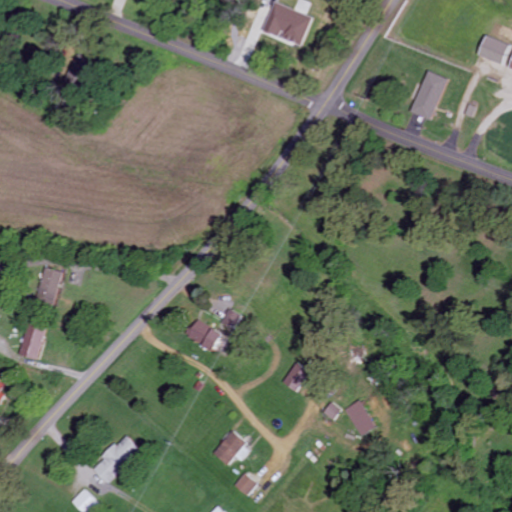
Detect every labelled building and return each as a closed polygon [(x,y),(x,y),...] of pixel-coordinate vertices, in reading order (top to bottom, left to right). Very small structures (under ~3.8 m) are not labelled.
[(316,19),(278,3),(266,32),(304,48),(316,19)] [(511,47),(488,37),(480,56),(504,66),(511,47)] [(412,114),(432,123),(450,81),(430,73),(412,114)] [(63,273),(45,269),(38,303),(56,307),(63,273)] [(189,340),(215,353),(224,334),(197,322),(189,340)] [(20,356),(38,362),(48,330),(29,325),(20,356)] [(284,385),(297,394),(311,374),(298,365),(284,385)] [(0,405),(1,406),(8,385),(0,381),(0,405)] [(363,438),(377,429),(361,403),(347,411),(363,438)] [(326,415),(336,422),(343,412),(333,404),(326,415)] [(228,467),(236,458),(242,463),(252,451),(233,434),(214,455),(228,467)] [(109,487),(142,452),(127,438),(118,448),(116,446),(93,471),(109,487)] [(235,488),(249,498),(258,485),(245,475),(235,488)] [(81,511),(91,511),(99,504),(85,491),(73,504),(81,511)]
